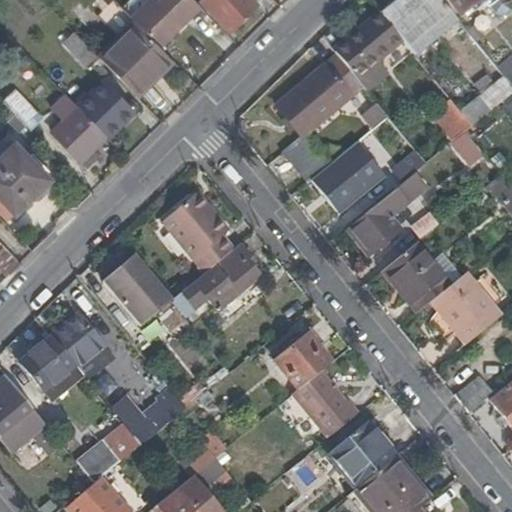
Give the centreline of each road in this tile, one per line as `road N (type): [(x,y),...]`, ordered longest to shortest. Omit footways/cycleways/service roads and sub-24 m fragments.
road 1 (residential): [(511,511),(199,128)]
road 2 (residential): [(0,316),(199,128)]
road 3 (residential): [(199,128),(327,0)]
